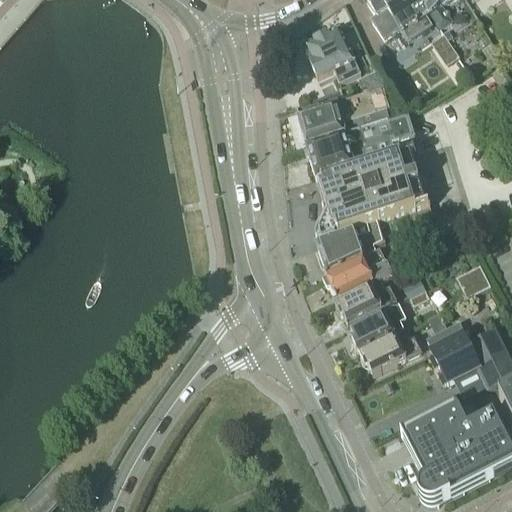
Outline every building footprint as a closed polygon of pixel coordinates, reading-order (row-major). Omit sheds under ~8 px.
[(424,24),(429,21),(415,0),(376,0),(366,7),(377,22),(371,26),(384,45),(400,35),(408,48),(430,33),(424,24)] [(415,0),(429,21),(440,36),(453,27),(442,12),(460,0),(415,0)] [(354,67),(355,66),(339,34),(302,52),(309,70),(315,81),(317,85),(332,77),(339,90),(360,79),(354,67)] [(444,42),(433,49),(448,72),(459,65),(444,42)] [(323,114),(297,121),(307,154),(390,129),(387,117),(388,116),(384,102),(383,100),(379,84),(376,77),(358,85),(359,90),(361,94),(367,92),(369,100),(343,108),(341,101),(321,107),(323,114)] [(390,129),(307,154),(316,185),(322,183),(324,189),(379,170),(378,169),(377,166),(383,164),(380,155),(385,154),(386,159),(393,157),(391,152),(415,145),(408,123),(390,129)] [(325,191),(319,193),(333,240),(319,244),(320,249),(379,229),(378,228),(415,217),(429,212),(414,159),(399,163),(378,169),(379,170),(324,189),(325,191)] [(320,259),(317,260),(322,276),(326,274),(329,282),(329,283),(376,259),(374,254),(384,248),(379,229),(320,249),(317,250),(320,259)] [(431,261),(442,256),(435,241),(424,246),(431,261)] [(329,282),(325,284),(336,309),(380,288),(392,282),(387,271),(380,257),(376,259),(329,283),(329,282)] [(419,285),(402,293),(408,306),(409,305),(425,298),(419,285)] [(336,310),(335,314),(338,322),(342,323),(347,333),(397,309),(389,294),(384,296),(380,288),(336,309),(336,310)] [(425,298),(409,305),(413,313),(429,305),(425,298)] [(362,359),(404,338),(400,330),(406,327),(399,313),(351,336),(355,345),(353,350),(357,357),(361,358),(362,359)] [(439,319),(427,325),(435,342),(447,336),(439,319)] [(511,385),(511,370),(495,337),(469,349),(459,330),(447,336),(435,342),(426,346),(432,358),(431,358),(447,391),(476,376),(487,398),(511,385)] [(373,381),(421,358),(414,345),(409,347),(404,338),(362,359),(362,360),(360,364),(364,372),(369,373),(373,381)] [(511,393),(498,401),(511,426),(511,427),(511,393)] [(511,462),(493,426),(467,439),(454,413),(400,441),(425,489),(423,490),(422,491),(421,493),(419,495),(419,496),(418,498),(418,500),(418,502),(418,503),(419,504),(419,506),(420,508),(421,509),(423,510),(424,511),(436,511),(511,473),(511,462)]
